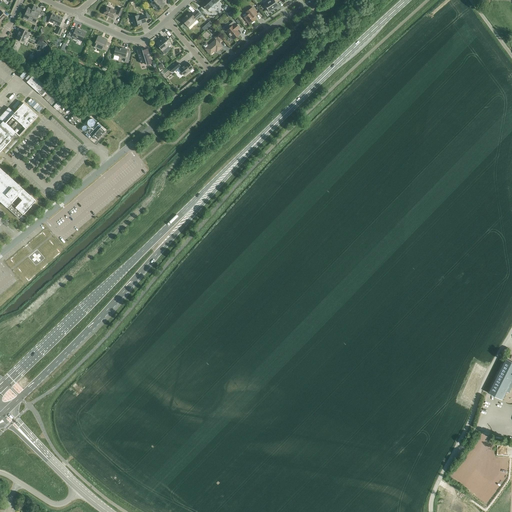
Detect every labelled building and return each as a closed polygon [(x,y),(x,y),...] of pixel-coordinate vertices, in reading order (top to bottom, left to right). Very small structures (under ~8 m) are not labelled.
[(162,7),(165,5),(162,3),(164,0),(154,0),(150,4),(153,7),(153,9),(155,9),(158,12),(160,10),(160,9),(162,7)] [(203,0),(204,0),(201,3),(207,10),(215,3),(215,4),(219,0),(203,0)] [(268,0),(269,1),(264,5),(269,12),(278,6),(276,3),(280,0),(268,0)] [(39,15),(41,9),(34,6),(32,11),(28,9),(24,18),(34,23),(38,14),(39,15)] [(103,14),(113,19),(115,14),(119,16),(123,9),(119,8),(118,11),(107,6),(103,14)] [(254,17),(258,14),(252,7),(245,12),(247,15),(244,18),(249,25),(251,23),(252,24),(255,22),(254,21),(256,19),(254,17)] [(190,12),(181,20),(187,26),(190,29),(194,25),(193,23),(201,15),(197,11),(192,15),(190,12)] [(45,18),(49,20),(48,21),(59,26),(63,19),(52,14),(51,17),(46,15),(45,18)] [(133,24),(134,27),(141,25),(141,23),(146,22),(144,15),(139,17),(138,15),(131,17),(132,21),(131,23),(133,24)] [(205,31),(214,24),(211,20),(203,28),(205,31)] [(235,29),(238,27),(235,24),(233,22),(229,25),(230,27),(226,31),(233,39),(239,34),(235,29)] [(28,38),(30,33),(19,28),(18,32),(19,32),(16,39),(24,43),(26,37),(28,38)] [(78,39),(82,41),(86,33),(76,28),(75,29),(71,28),(68,34),(72,36),(74,37),(73,39),(77,41),(78,39)] [(203,46),(205,49),(210,55),(214,51),(215,50),(217,52),(222,47),(219,43),(220,43),(222,41),(217,35),(214,38),(216,40),(209,46),(206,43),(203,45),(203,46)] [(159,49),(162,51),(170,45),(168,42),(170,41),(167,38),(165,39),(163,37),(160,39),(161,39),(155,44),(158,46),(158,47),(157,47),(157,48),(158,48),(158,49),(159,49)] [(100,48),(107,51),(111,44),(107,42),(108,40),(103,39),(103,40),(97,38),(95,43),(96,43),(94,47),(99,49),(100,48)] [(118,60),(119,57),(125,59),(124,62),(128,63),(130,55),(126,54),(127,50),(122,48),(122,49),(115,47),(113,55),(114,55),(113,59),(118,60)] [(146,62),(146,65),(151,64),(147,49),(142,50),(142,48),(137,50),(141,64),(146,62)] [(193,69),(188,62),(181,68),(180,66),(177,62),(169,69),(173,72),(178,68),(184,76),(190,71),(191,73),(194,71),(192,69),(193,69)] [(27,82),(39,93),(42,96),(48,89),(33,75),(27,82)] [(44,98),(52,105),(58,98),(50,91),(44,98)] [(17,96),(22,101),(26,97),(22,92),(17,96)] [(44,108),(32,97),(28,102),(41,112),(44,108)] [(53,107),(57,110),(63,103),(60,100),(53,107)] [(0,201),(19,219),(36,201),(0,168),(0,151),(7,144),(11,140),(10,139),(16,133),(19,136),(38,116),(24,103),(14,113),(8,107),(8,108),(0,116),(0,118),(2,120),(0,122),(0,201)] [(73,115),(68,120),(74,126),(79,121),(76,118),(74,116),(73,115)] [(90,119),(89,119),(89,120),(88,121),(87,122),(87,123),(87,124),(88,125),(88,126),(89,127),(90,127),(91,128),(92,128),(93,128),(94,127),(95,127),(95,126),(96,125),(96,124),(96,123),(96,122),(95,121),(95,120),(94,120),(93,119),(92,119),(91,119),(90,119)] [(99,124),(90,134),(97,140),(105,131),(101,127),(101,126),(99,124)] [(505,358),(488,392),(495,396),(495,397),(497,398),(498,397),(503,400),(507,392),(509,393),(511,386),(511,361),(505,359),(505,358)]
